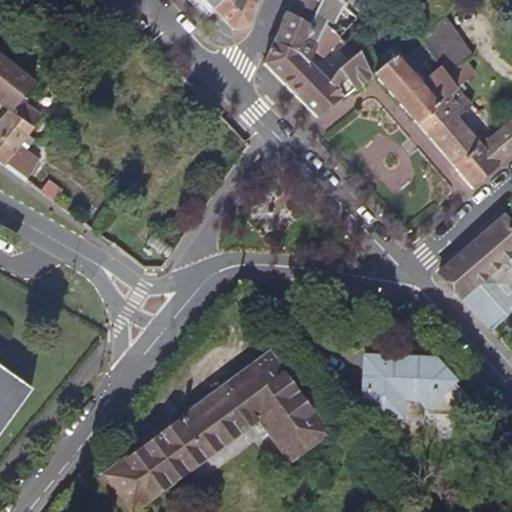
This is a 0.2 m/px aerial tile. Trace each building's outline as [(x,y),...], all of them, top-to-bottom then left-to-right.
[(180,0),(204,26),(212,18),(193,0),(180,0)] [(193,0),(212,18),(221,0),(193,0)] [(221,0),(212,18),(234,40),(250,38),(264,0),(221,0)] [(325,28),(338,40),(346,32),(357,19),(336,2),(336,0),(291,0),(274,43),(297,54),(307,65),(325,28)] [(336,0),(336,2),(357,19),(362,23),(373,32),(380,8),(360,0),(336,0)] [(429,0),(407,25),(423,43),(445,18),(460,0),(429,0)] [(423,43),(441,69),(457,93),(418,126),(429,138),(473,190),(511,155),(511,122),(511,121),(481,148),(457,120),(470,108),(460,95),(467,90),(463,85),(476,76),(467,63),(474,58),(472,56),(471,57),(445,18),(423,43)] [(349,36),(359,47),(374,33),(373,32),(362,23),(349,36)] [(322,78),(312,70),(317,64),(339,41),(338,40),(325,28),(307,65),(297,54),(274,43),(265,65),(292,92),(318,118),(342,100),(327,81),(343,67),(339,63),(328,73),(322,78)] [(355,57),(345,48),(339,54),(348,63),(355,57)] [(366,81),(369,79),(357,55),(355,57),(348,63),(347,64),(363,84),(366,81)] [(0,121),(0,164),(26,184),(40,161),(28,152),(35,142),(28,137),(43,118),(22,101),(33,85),(0,58),(0,105),(9,112),(0,121)] [(399,104),(418,126),(457,93),(441,69),(424,84),(407,65),(403,68),(395,58),(375,75),(399,104)] [(312,70),(322,78),(328,73),(317,64),(312,70)] [(363,84),(347,64),(343,67),(327,81),(342,100),(363,84)] [(460,297),(491,331),(506,317),(477,286),(511,255),(511,227),(504,218),(440,274),(460,297)] [(269,356),(106,476),(131,511),(135,511),(259,421),(290,461),(326,434),(269,356)] [(434,362),(367,359),(364,414),(400,416),(401,398),(420,398),(426,406),(426,415),(474,418),(475,406),(452,381),(434,362)] [(0,434),(27,396),(0,375),(0,434)]
